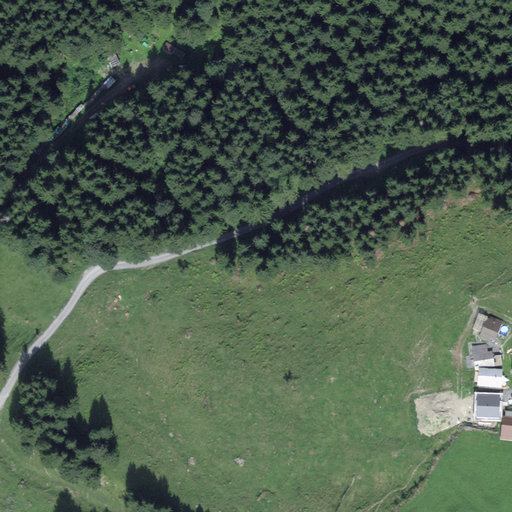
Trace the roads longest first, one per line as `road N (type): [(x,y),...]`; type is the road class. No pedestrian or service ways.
road 1 (track): [(0,402),(22,361),(102,268),(187,251),(420,148),(511,148)]
road 2 (track): [(150,64),(34,160),(0,205)]
